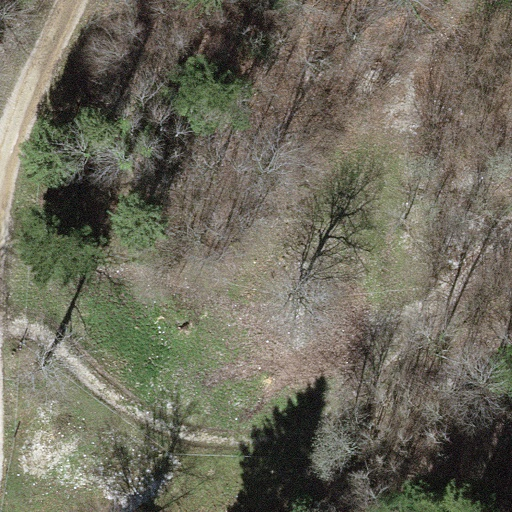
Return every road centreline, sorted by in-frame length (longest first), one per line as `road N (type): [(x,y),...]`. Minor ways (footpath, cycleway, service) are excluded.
road 1 (track): [(1,261),(60,349),(105,398),(169,432),(228,443),(317,420),(433,335),(511,243)]
road 2 (track): [(0,157),(27,84),(74,0)]
road 3 (track): [(15,511),(96,462),(169,432)]
